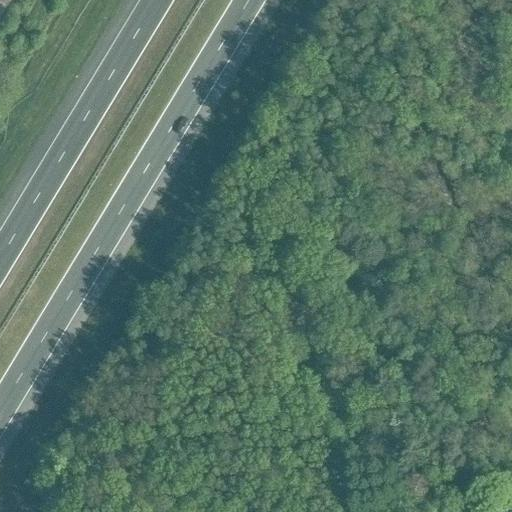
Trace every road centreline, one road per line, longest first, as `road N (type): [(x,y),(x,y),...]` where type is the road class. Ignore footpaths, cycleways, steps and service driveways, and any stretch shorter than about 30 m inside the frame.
road 1 (motorway): [(0,413),(251,0)]
road 2 (motorway): [(158,0),(0,261)]
